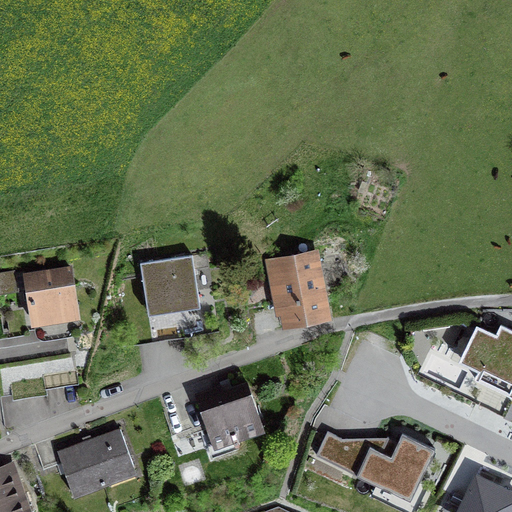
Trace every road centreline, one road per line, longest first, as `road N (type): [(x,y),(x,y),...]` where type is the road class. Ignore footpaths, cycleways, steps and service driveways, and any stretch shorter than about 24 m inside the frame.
road 1 (residential): [(0,445),(351,322),(511,300)]
road 2 (residential): [(511,455),(366,386)]
